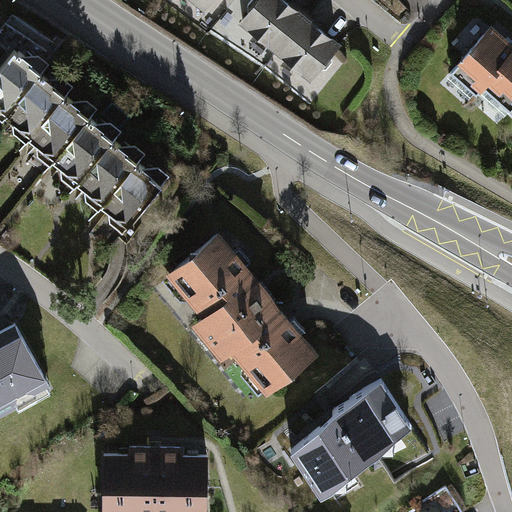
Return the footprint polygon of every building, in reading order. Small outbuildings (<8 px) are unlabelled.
[(216,0),(176,0),(201,20),(216,0)] [(305,18),(283,0),(255,0),(233,25),(271,57),(305,18)] [(305,18),(271,57),(305,87),(339,49),(305,18)] [(511,53),(511,49),(487,28),(450,72),(477,94),(511,53)] [(12,48),(0,61),(0,110),(40,66),(44,62),(33,51),(24,55),(12,48)] [(511,111),(511,53),(477,94),(506,119),(511,111)] [(40,66),(0,110),(0,112),(25,135),(62,93),(70,85),(61,77),(47,76),(40,66)] [(62,93),(25,135),(50,157),(91,112),(96,107),(82,94),(73,100),(62,93)] [(91,112),(50,157),(73,178),(109,137),(119,127),(109,120),(97,120),(91,112)] [(109,137),(73,178),(96,199),(133,158),(140,150),(130,141),(122,144),(109,137)] [(133,158),(96,199),(124,224),(168,175),(153,162),(146,165),(133,158)] [(315,342),(216,221),(161,266),(196,308),(187,315),(217,352),(227,344),(262,386),(315,342)] [(0,413),(52,386),(17,322),(0,330),(0,413)] [(333,410),(291,450),(321,496),(332,488),(331,480),(347,469),(349,472),(379,452),(378,443),(394,433),(397,434),(411,424),(381,379),(333,410)] [(126,453),(101,452),(100,511),(203,511),(204,454),(177,454),(177,447),(126,446),(126,453)]
